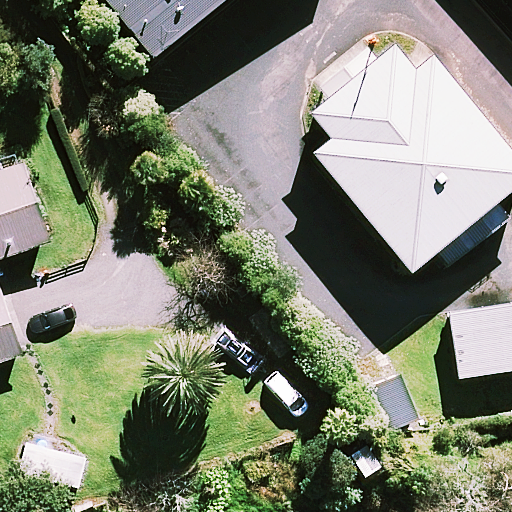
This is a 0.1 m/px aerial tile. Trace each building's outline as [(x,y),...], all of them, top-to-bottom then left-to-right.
[(111,0),(161,60),(234,0),(111,0)] [(511,0),(494,0),(511,21),(511,0)] [(511,201),(511,140),(443,57),(424,72),(403,47),(317,117),(338,143),(320,158),(420,278),(511,201)] [(0,252),(51,235),(25,157),(0,165),(0,357),(24,350),(0,278),(0,252)] [(461,372),(511,363),(511,298),(451,308),(461,372)] [(87,453),(27,438),(19,470),(79,485),(87,453)]
